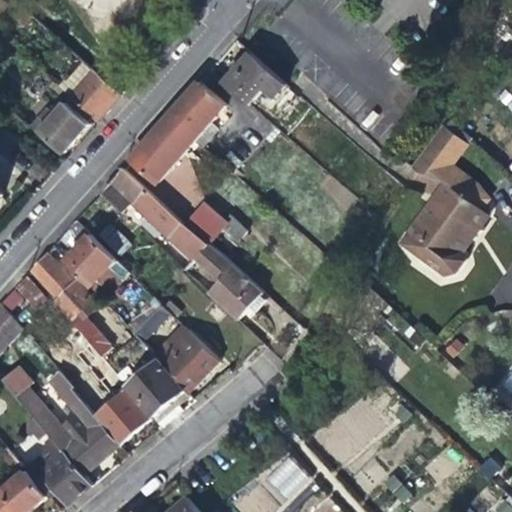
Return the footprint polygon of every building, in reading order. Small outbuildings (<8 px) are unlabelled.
[(0,0),(0,18),(7,10),(9,8),(0,0)] [(13,0),(0,0),(9,8),(7,10),(28,29),(36,20),(13,0)] [(238,69),(225,84),(249,105),(264,88),(275,98),(286,85),(250,54),(238,69)] [(56,84),(71,97),(94,71),(86,64),(69,83),(63,77),(56,84)] [(122,96),(94,71),(71,97),(99,121),(113,106),(122,96)] [(231,98),(206,75),(185,98),(149,139),(131,159),(156,183),(231,98)] [(302,99),(292,90),(278,106),(288,114),(302,99)] [(57,116),(50,110),(40,119),(47,126),(41,134),(64,155),(78,139),(90,126),(67,105),(57,116)] [(235,138),(249,151),(268,129),(255,116),(235,138)] [(152,195),(152,194),(123,169),(111,181),(100,194),(122,215),(132,204),(193,260),(194,260),(207,246),(187,229),(187,227),(152,195)] [(474,237),(488,218),(442,184),(400,244),(444,277),(454,274),(464,262),(463,252),(474,237)] [(162,188),(154,197),(167,208),(175,199),(162,188)] [(117,212),(96,233),(117,253),(126,244),(136,232),(117,212)] [(232,218),(222,233),(237,243),(247,228),(232,218)] [(76,221),(68,230),(83,245),(81,246),(66,262),(104,302),(111,293),(98,280),(116,260),(76,221)] [(60,255),(66,262),(81,246),(75,240),(69,246),(60,255)] [(237,321),(263,293),(208,244),(207,246),(194,260),(217,281),(206,292),(230,314),(237,321)] [(47,253),(33,269),(59,297),(56,300),(72,316),(70,318),(104,356),(115,348),(80,308),(89,299),(59,266),(47,253)] [(48,297),(28,274),(17,286),(37,307),(48,297)] [(120,298),(135,306),(144,290),(130,282),(120,298)] [(0,351),(21,327),(19,324),(2,303),(0,305),(0,351)] [(221,363),(219,360),(184,326),(154,355),(189,392),(200,382),(221,363)] [(142,426),(153,417),(128,389),(118,377),(79,332),(67,342),(93,372),(95,370),(119,396),(104,409),(128,438),(142,426)] [(160,363),(128,389),(153,417),(165,407),(184,391),(160,363)] [(121,446),(92,412),(86,404),(72,388),(67,381),(59,371),(48,381),(76,414),(63,425),(29,386),(33,382),(19,365),(3,379),(37,419),(49,433),(53,438),(86,476),(103,461),(121,446)] [(81,380),(72,388),(86,404),(95,397),(81,380)] [(41,440),(49,433),(37,419),(30,426),(41,440)] [(25,469),(27,471),(47,496),(54,490),(68,506),(80,496),(93,485),(86,476),(53,438),(46,444),(47,447),(44,450),(44,455),(25,469)] [(238,511),(283,511),(315,483),(287,452),(231,504),(238,511)] [(27,471),(0,493),(0,511),(28,511),(47,496),(27,471)] [(396,475),(385,482),(400,505),(411,497),(396,475)] [(201,511),(184,494),(169,507),(163,511),(201,511)]
